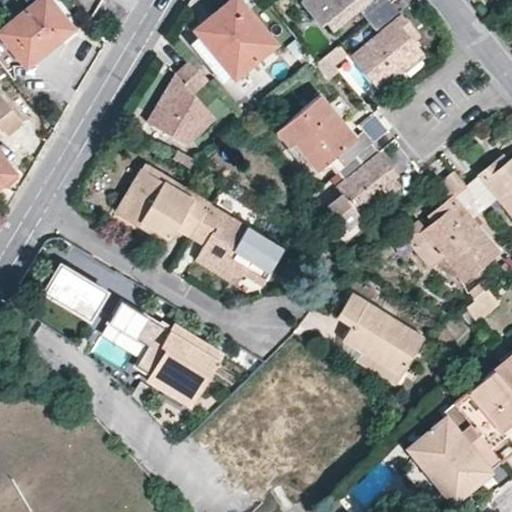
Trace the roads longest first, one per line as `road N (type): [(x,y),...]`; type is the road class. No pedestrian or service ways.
road 1 (residential): [(36,203),(220,315),(257,318)]
road 2 (residential): [(154,0),(36,203)]
